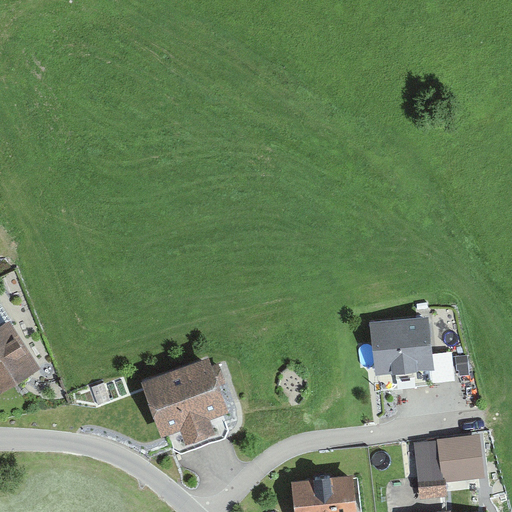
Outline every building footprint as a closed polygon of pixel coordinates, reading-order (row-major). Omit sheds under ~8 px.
[(0,387),(40,363),(13,319),(5,323),(0,314),(0,387)] [(426,317),(374,323),(382,389),(434,383),(426,317)] [(217,358),(148,380),(171,451),(227,434),(222,418),(234,414),(217,358)] [(481,434),(413,441),(419,498),(447,495),(446,480),(485,475),(481,434)] [(362,511),(359,477),(289,484),(291,511),(362,511)]
